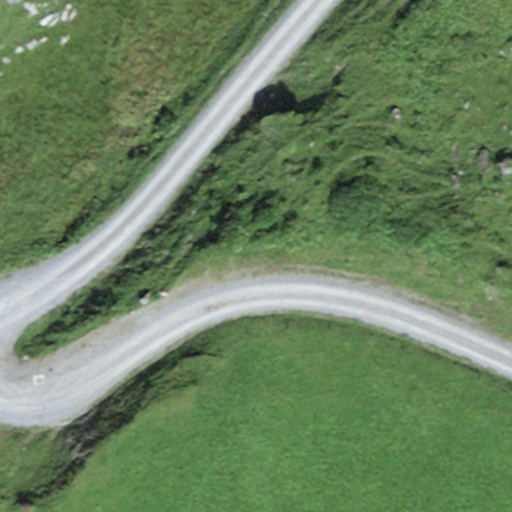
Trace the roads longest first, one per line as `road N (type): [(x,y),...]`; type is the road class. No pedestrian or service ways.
road 1 (track): [(0,396),(62,391),(203,309),(292,291),(371,305),(511,362)]
road 2 (track): [(318,0),(102,251),(0,325)]
